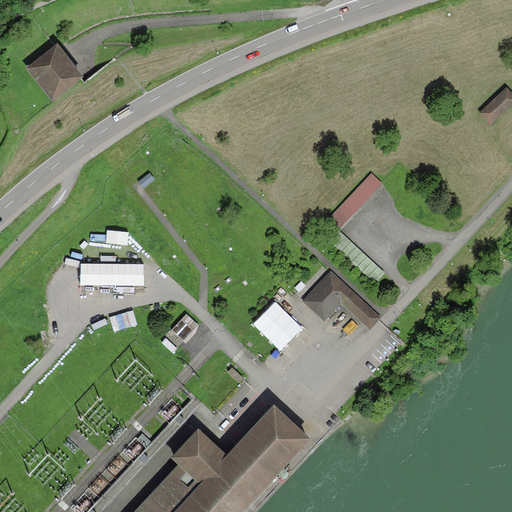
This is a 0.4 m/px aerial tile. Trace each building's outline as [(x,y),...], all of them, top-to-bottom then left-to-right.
[(53,100),(81,78),(56,47),(28,69),(53,100)] [(511,99),(511,92),(504,85),(480,110),(491,121),(511,99)] [(370,172),(326,216),(336,226),(380,181),(370,172)] [(145,188),(155,179),(150,174),(140,183),(145,188)] [(384,270),(336,226),(326,238),(373,281),(384,270)] [(129,245),(130,232),(108,231),(108,244),(129,245)] [(340,279),(314,306),(324,316),(341,299),(370,325),(378,316),(340,279)] [(199,322),(185,310),(169,326),(184,341),(195,330),(199,322)] [(114,317),(118,331),(139,325),(134,311),(114,317)] [(243,374),(231,363),(226,368),(238,379),(243,374)] [(236,511),(307,436),(273,404),(226,455),(197,428),(173,453),(181,461),(132,511),(236,511)]
